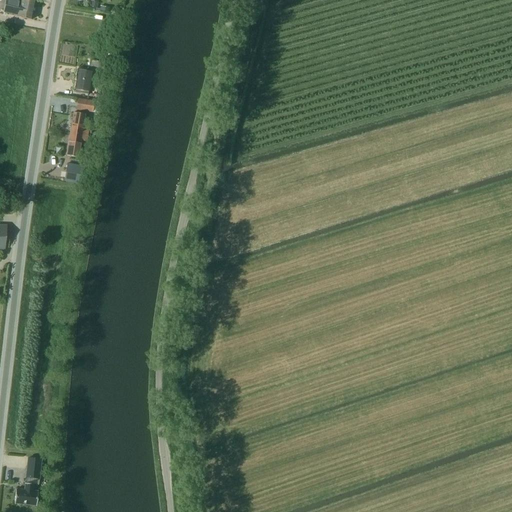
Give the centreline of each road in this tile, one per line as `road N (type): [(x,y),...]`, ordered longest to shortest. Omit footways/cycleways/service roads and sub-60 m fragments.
road 1 (unclassified): [(170,511),(157,394),(160,331),(231,0)]
road 2 (secondary): [(0,419),(58,0)]
